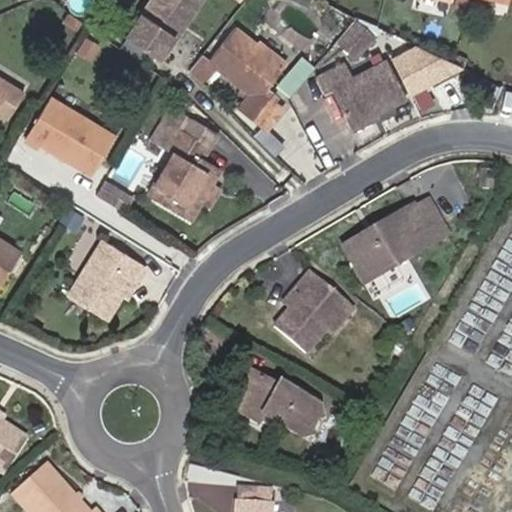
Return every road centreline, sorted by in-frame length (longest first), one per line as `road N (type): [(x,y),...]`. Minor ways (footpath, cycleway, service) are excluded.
road 1 (residential): [(150,366),(203,278),(236,249),(418,141),(466,133),(511,138)]
road 2 (residential): [(87,389),(83,419),(96,446),(123,460),(153,455)]
